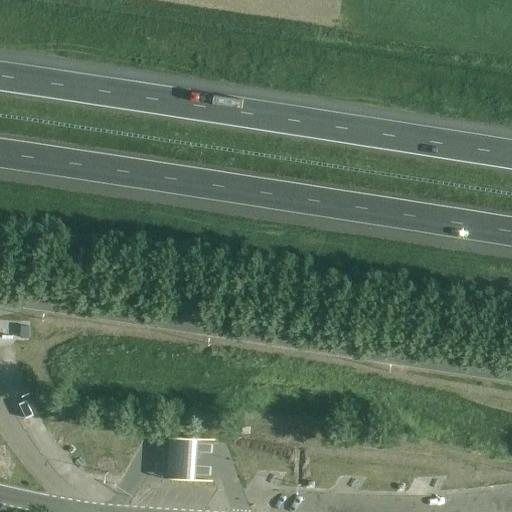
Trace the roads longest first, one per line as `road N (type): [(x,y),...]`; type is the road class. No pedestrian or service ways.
road 1 (motorway): [(511,155),(0,76)]
road 2 (motorway): [(0,153),(511,232)]
